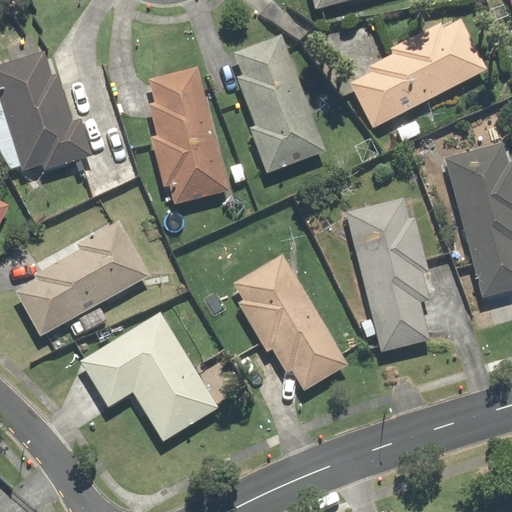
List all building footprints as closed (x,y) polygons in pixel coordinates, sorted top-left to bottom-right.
[(307,0),(311,14),(360,0),(307,0)] [(511,0),(500,0),(511,32),(503,35),(511,62),(511,0)] [(485,77),(456,19),(387,53),(389,58),(365,70),(368,77),(347,88),(370,134),(485,77)] [(277,40),(226,59),(253,130),(245,133),(263,181),(323,158),(277,40)] [(73,179),(68,163),(91,156),(81,125),(71,128),(55,80),(44,83),(36,58),(0,69),(0,155),(14,151),(22,178),(40,172),(45,188),(73,179)] [(196,75),(143,87),(156,140),(148,142),(160,195),(168,193),(171,207),(223,195),(196,75)] [(511,171),(504,173),(498,151),(443,166),(480,302),(511,293),(511,171)] [(66,208),(60,193),(30,205),(36,220),(66,208)] [(407,229),(401,207),(346,220),(378,356),(428,344),(419,308),(425,306),(419,281),(427,279),(414,227),(407,229)] [(145,279),(114,223),(71,246),(78,259),(12,295),(36,339),(65,323),(75,340),(100,325),(91,309),(145,279)] [(279,259),(230,289),(241,307),(235,310),(262,354),(267,351),(282,375),(288,371),(304,396),(346,371),(279,259)] [(157,446),(214,411),(158,317),(77,366),(103,411),(127,396),(157,446)]
